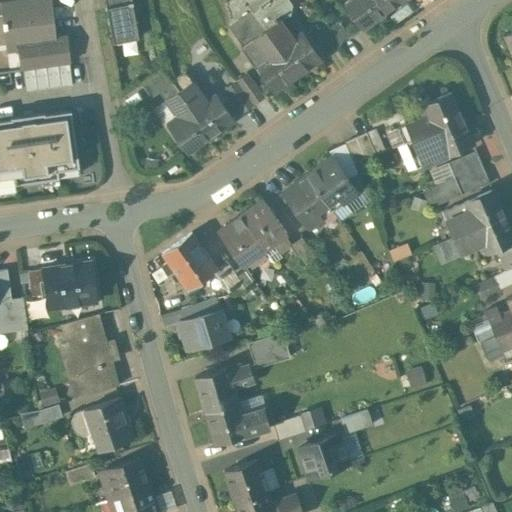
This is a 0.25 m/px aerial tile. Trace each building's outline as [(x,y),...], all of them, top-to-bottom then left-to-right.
[(50,0),(24,0),(1,3),(3,21),(4,28),(5,28),(7,43),(19,42),(21,54),(20,54),(21,69),(22,69),(69,63),(66,38),(55,39),(50,0)] [(131,0),(104,0),(113,43),(138,39),(131,0)] [(243,0),(251,11),(264,29),(277,19),(278,20),(288,13),(289,4),(286,0),(243,0)] [(348,0),(344,3),(362,28),(384,12),(375,0),(348,0)] [(400,0),(375,0),(384,12),(400,0)] [(251,11),(230,27),(243,44),(242,45),(256,66),(279,50),(264,29),(251,11)] [(277,19),(264,29),(279,50),(292,40),(278,20),(277,19)] [(349,36),(337,19),(328,26),(340,43),(349,36)] [(511,31),(503,35),(511,54),(511,31)] [(319,58),(301,33),(292,40),(279,50),(296,74),(319,58)] [(202,40),(195,43),(200,54),(207,51),(202,40)] [(279,50),(256,66),(274,90),(296,74),(279,50)] [(69,63),(22,69),(25,91),(72,85),(69,63)] [(162,68),(140,83),(151,98),(172,83),(162,68)] [(207,100),(186,71),(171,82),(177,90),(192,111),(207,100)] [(264,97),(246,73),(235,80),(253,105),(264,97)] [(235,80),(224,89),(242,113),(253,105),(235,80)] [(192,111),(177,90),(166,98),(181,119),(192,111)] [(450,92),(422,104),(426,115),(404,124),(410,139),(461,118),(450,92)] [(233,120),(215,95),(207,100),(192,111),(210,136),(233,120)] [(181,119),(170,127),(187,152),(210,136),(192,111),(181,119)] [(47,115),(0,122),(0,176),(13,174),(14,183),(80,174),(71,112),(47,115)] [(461,118),(410,139),(421,165),(472,143),(461,118)] [(365,133),(343,142),(352,163),(373,154),(365,133)] [(475,151),(448,162),(455,177),(482,166),(475,151)] [(331,157),(305,176),(327,206),(338,199),(342,204),(356,193),(331,157)] [(482,166),(455,177),(461,193),(489,182),(482,166)] [(305,176),(281,193),(306,229),(321,219),(317,214),(327,206),(305,176)] [(455,177),(423,191),(430,207),(461,193),(455,177)] [(492,189),(464,201),(468,212),(446,222),(452,236),(503,215),(492,189)] [(285,234),(262,202),(241,217),(261,246),(269,240),(272,243),(275,241),(276,243),(282,239),(281,237),(285,234)] [(511,236),(503,215),(452,236),(459,251),(481,241),(486,252),(511,240),(511,236)] [(241,217),(218,234),(241,266),(263,249),(261,246),(241,217)] [(216,268),(191,232),(161,253),(187,289),(215,269),(216,268)] [(392,259),(409,252),(405,243),(389,249),(392,259)] [(511,249),(498,255),(505,271),(511,268),(511,249)] [(245,289),(226,261),(216,268),(215,269),(225,283),(222,285),(229,294),(245,289)] [(91,262),(42,268),(42,269),(45,294),(47,307),(95,300),(91,262)] [(511,268),(505,271),(494,276),(498,287),(511,281),(511,268)] [(11,298),(7,269),(0,270),(0,326),(13,324),(14,330),(27,328),(22,297),(11,298)] [(42,269),(28,270),(31,296),(45,294),(42,269)] [(511,297),(506,300),(511,311),(488,321),(495,335),(511,327),(511,297)] [(215,298),(180,308),(184,319),(219,309),(215,298)] [(184,319),(178,321),(186,348),(228,336),(220,309),(184,319)] [(98,314),(60,325),(73,374),(86,370),(93,393),(118,386),(98,314)] [(511,327),(495,335),(501,350),(511,345),(511,327)] [(277,333),(247,342),(255,367),(289,357),(286,345),(277,333)] [(249,364),(228,371),(233,388),(255,382),(249,364)] [(419,364),(403,369),(409,387),(425,382),(419,364)] [(227,367),(195,377),(205,412),(238,402),(233,388),(228,371),(227,367)] [(118,399),(86,410),(93,434),(99,451),(133,439),(126,417),(124,418),(118,399)] [(238,402),(205,412),(215,443),(248,433),(247,432),(242,416),(238,402)] [(23,413),(26,426),(62,417),(58,403),(23,413)] [(263,409),(242,416),(247,432),(268,426),(263,409)] [(86,410),(75,414),(71,422),(75,433),(83,437),(93,434),(86,410)] [(367,410),(340,419),(345,434),(372,425),(367,410)] [(300,416),(273,424),(278,439),(304,430),(300,416)] [(338,434),(298,448),(308,477),(348,464),(338,434)] [(139,458),(100,471),(109,499),(114,497),(149,486),(139,458)] [(256,460),(225,471),(235,502),(267,491),(256,460)] [(90,462),(65,470),(69,484),(94,476),(90,462)] [(157,511),(149,486),(114,497),(118,511),(157,511)] [(267,491),(235,502),(238,511),(274,511),(268,491),(267,491)]
